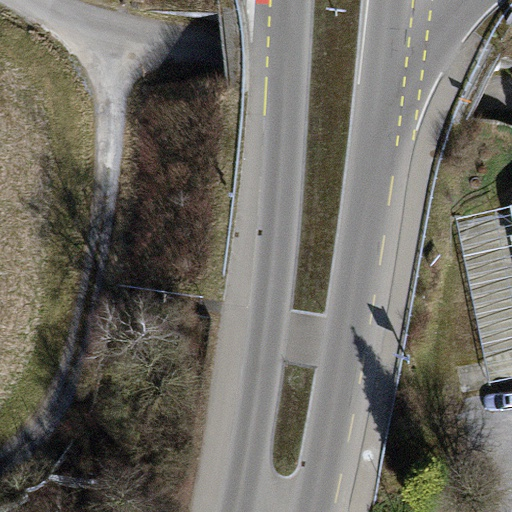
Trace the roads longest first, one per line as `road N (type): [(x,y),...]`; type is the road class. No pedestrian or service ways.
road 1 (unclassified): [(30,0),(115,31),(110,155),(73,365),(47,424),(0,466)]
road 2 (secondary): [(309,511),(344,349),(388,0)]
road 3 (secondary): [(292,0),(241,511)]
